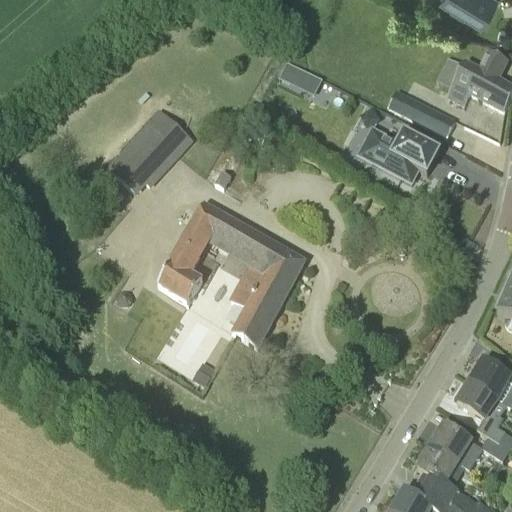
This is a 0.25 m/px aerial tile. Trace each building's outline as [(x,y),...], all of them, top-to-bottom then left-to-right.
[(446,0),(454,4),(451,10),(465,18),(468,13),(481,21),(491,4),(493,0),(446,0)] [(463,70),(447,101),(464,110),(470,98),(504,117),(511,102),(511,95),(496,87),(506,67),(489,58),(479,78),(463,70)] [(315,96),(322,80),(287,66),(281,82),(315,96)] [(396,97),(388,113),(447,142),(455,126),(396,97)] [(158,114),(105,171),(133,199),(144,188),(149,193),(192,145),(158,114)] [(374,137),(361,162),(402,184),(409,171),(417,175),(427,180),(439,158),(403,139),(398,150),(374,137)] [(422,137),(420,148),(440,151),(442,141),(422,137)] [(221,176),(214,189),(224,195),(231,182),(221,176)] [(170,267),(156,292),(187,311),(203,285),(192,278),(209,250),(227,260),(220,273),(240,284),(228,305),(244,314),(230,339),(258,356),(307,266),(204,207),(201,213),(200,212),(169,266),(170,267)] [(511,284),(496,320),(505,324),(505,329),(507,333),(511,335),(511,334),(511,284)] [(511,383),(483,366),(470,387),(499,405),(511,412),(511,411),(511,383)] [(470,387),(456,409),(483,425),(477,435),(510,455),(511,451),(511,441),(497,433),(503,424),(492,417),(499,405),(470,387)] [(444,430),(431,451),(470,475),(483,455),(483,454),(481,452),(444,430)] [(477,435),(476,436),(487,443),(481,452),(483,454),(483,455),(503,467),(510,455),(477,435)] [(431,451),(417,473),(434,484),(427,495),(436,501),(455,511),(493,511),(476,501),(472,506),(457,497),(458,496),(449,489),(460,470),(469,476),(470,475),(431,451)] [(404,495),(393,511),(455,511),(436,501),(429,511),(404,495)]
